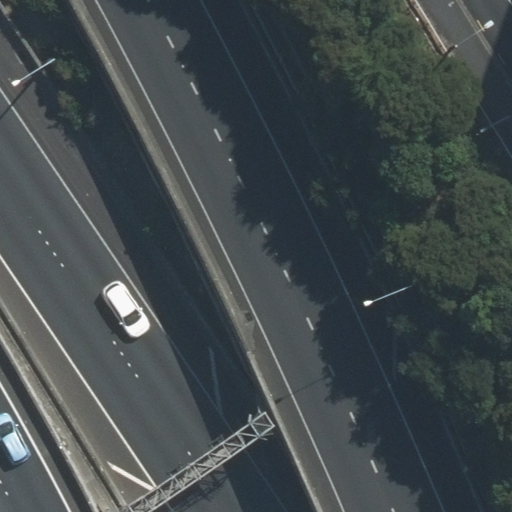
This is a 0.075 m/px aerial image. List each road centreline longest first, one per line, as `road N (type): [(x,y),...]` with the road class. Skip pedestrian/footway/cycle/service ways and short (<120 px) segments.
road 1 (motorway): [(156,0),(262,202),(397,511)]
road 2 (motorway): [(0,169),(234,511)]
